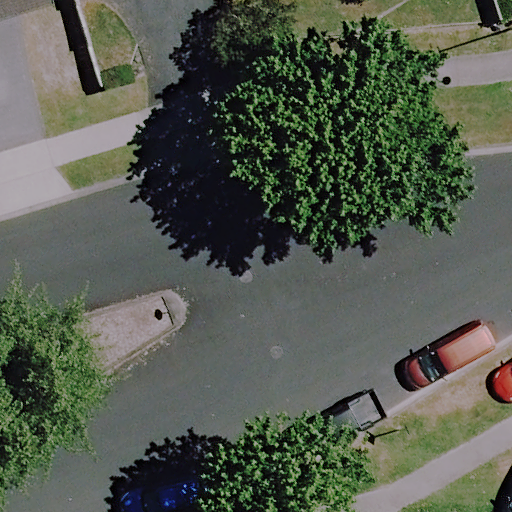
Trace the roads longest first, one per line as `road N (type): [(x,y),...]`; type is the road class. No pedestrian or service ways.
road 1 (residential): [(503,253),(227,401),(0,486)]
road 2 (residential): [(0,299),(184,245),(503,253)]
